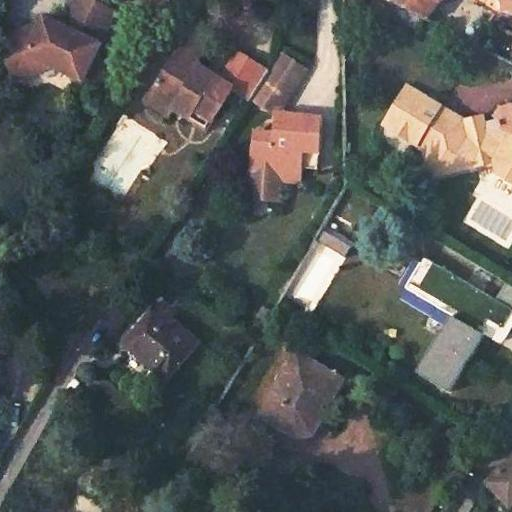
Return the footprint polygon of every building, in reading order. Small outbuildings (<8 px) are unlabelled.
[(29,18),(9,25),(23,65),(51,55),(73,66),(82,70),(87,82),(107,74),(95,43),(99,35),(97,34),(113,2),(108,0),(70,0),(62,16),(44,8),(37,22),(29,18)] [(386,0),(475,43),(489,23),(495,15),(474,0),(341,0),(342,21),(378,0),(386,0)] [(511,0),(500,0),(503,9),(511,12),(511,0)] [(511,24),(495,15),(489,23),(511,33),(511,24)] [(23,65),(9,25),(0,27),(0,30),(13,69),(23,65)] [(187,42),(152,94),(174,108),(173,110),(189,120),(194,112),(211,124),(231,93),(250,104),(251,103),(269,76),(238,55),(219,84),(196,69),(206,54),(187,42)] [(251,103),(270,116),(302,67),(283,54),(269,76),(251,103)] [(80,84),(87,82),(82,70),(73,66),(80,84)] [(497,176),(511,184),(511,105),(508,106),(505,107),(502,110),(500,112),(498,115),(497,118),(496,120),(485,123),(487,133),(467,137),(463,121),(405,84),(381,123),(423,149),(430,176),(494,161),(497,176)] [(168,118),(173,110),(174,108),(152,94),(146,104),(168,118)] [(206,131),(211,124),(194,112),(189,120),(206,131)] [(483,115),(463,121),(467,137),(487,133),(485,123),(483,115)] [(268,136),(249,134),(246,170),(278,173),(276,185),(296,186),(298,171),(300,153),(315,154),(318,120),(270,116),(268,136)] [(315,154),(300,153),(298,171),(314,173),(315,154)] [(276,185),(278,173),(246,170),(245,182),(276,185)] [(339,261),(346,250),(318,233),(311,244),(339,261)] [(447,393),(482,335),(476,331),(479,325),(483,327),(487,320),(502,328),(511,311),(511,286),(508,284),(499,300),(429,259),(413,286),(456,311),(418,375),(447,393)] [(154,307),(122,344),(166,383),(199,344),(154,307)] [(295,359),(258,421),(274,431),(277,426),(282,430),(289,431),(300,431),(307,427),(313,421),(318,424),(341,386),(295,359)] [(511,457),(488,482),(511,504),(511,457)]
